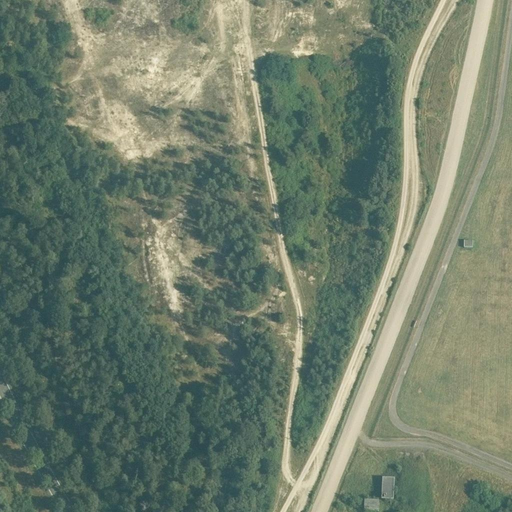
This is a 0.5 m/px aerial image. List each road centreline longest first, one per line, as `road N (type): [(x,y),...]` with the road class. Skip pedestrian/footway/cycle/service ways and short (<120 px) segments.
road 1 (unclassified): [(324,511),(443,209),(488,0)]
road 2 (track): [(285,511),(301,301),(258,109),(247,0)]
road 3 (track): [(511,485),(432,455),(377,454),(353,439)]
road 4 (tertiary): [(67,511),(0,384)]
